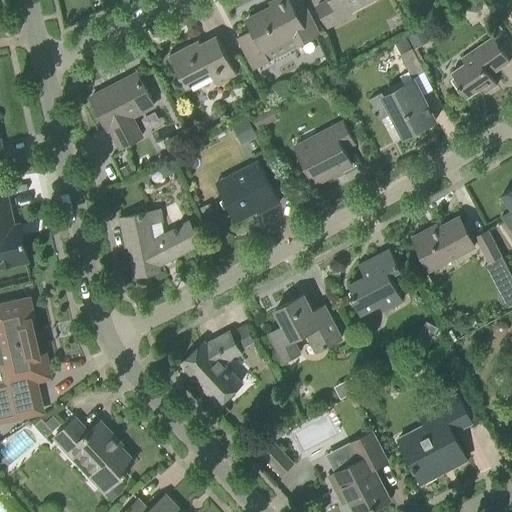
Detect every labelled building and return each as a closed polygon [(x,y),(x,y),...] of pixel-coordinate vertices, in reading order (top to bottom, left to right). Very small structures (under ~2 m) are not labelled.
[(238,37),(254,69),(322,34),(308,7),(297,13),(290,0),(276,0),(271,3),(273,6),(248,19),(253,29),(238,37)] [(358,0),(328,0),(318,6),(329,27),(352,15),(348,6),(358,0)] [(423,28),(408,36),(415,48),(429,41),(423,28)] [(237,75),(217,36),(201,43),(199,40),(198,41),(200,45),(192,49),(190,45),(170,56),(187,88),(212,75),(217,85),(237,75)] [(491,74),(511,61),(494,36),(462,57),(466,63),(453,72),(461,84),(459,85),(468,98),(483,88),(486,93),(498,84),(491,74)] [(407,37),(395,43),(401,54),(412,48),(407,37)] [(424,71),(412,48),(401,54),(400,54),(411,77),(424,71)] [(111,128),(121,147),(142,136),(132,116),(154,104),(137,73),(92,96),(109,129),(111,128)] [(405,137),(436,120),(415,80),(385,95),(383,92),(370,98),(375,107),(372,108),(376,115),(378,114),(381,119),(392,113),(405,137)] [(272,107),(252,117),(258,128),(277,119),(272,107)] [(239,139),(255,131),(249,118),(232,126),(239,139)] [(295,146),(314,184),(353,163),(345,147),(356,142),(345,121),(295,146)] [(177,172),(170,159),(157,165),(164,179),(177,172)] [(217,183),(236,221),(266,206),(267,208),(280,201),(260,161),(217,183)] [(136,172),(131,162),(120,168),(125,177),(136,172)] [(511,207),(511,208),(502,216),(511,229),(511,187),(503,194),(511,207)] [(15,225),(8,194),(0,195),(0,266),(29,260),(21,224),(15,225)] [(162,209),(121,217),(127,245),(130,245),(136,275),(160,270),(159,265),(201,242),(190,221),(166,233),(162,209)] [(476,246),(460,216),(431,232),(429,229),(413,237),(430,269),(476,246)] [(475,237),(488,263),(490,262),(502,284),(511,277),(501,256),(502,256),(488,230),(475,237)] [(355,294),(351,295),(361,314),(380,304),(383,310),(403,299),(391,275),(401,269),(391,249),(369,260),(368,263),(369,265),(363,268),(360,262),(359,263),(365,276),(350,284),(355,294)] [(511,284),(499,291),(507,306),(511,303),(511,284)] [(342,338),(325,305),(313,311),(304,294),(276,308),(285,325),(270,332),(285,361),(301,352),(294,339),(309,331),(319,350),(342,338)] [(0,419),(14,417),(42,410),(34,374),(49,370),(45,353),(40,354),(32,319),(34,318),(29,299),(0,305),(0,353),(6,379),(0,380),(0,419)] [(427,321),(425,326),(436,332),(439,327),(427,321)] [(508,330),(509,327),(507,324),(506,322),(504,321),(501,321),(498,322),(496,324),(495,326),(495,329),(496,332),(498,334),(500,335),(503,335),(506,333),(507,332),(508,330)] [(255,341),(247,326),(232,335),(239,349),(255,341)] [(230,332),(207,344),(205,342),(183,362),(220,403),(242,382),(222,361),(240,352),(230,332)] [(358,374),(353,377),(359,389),(364,386),(358,374)] [(452,467),(467,459),(453,432),(472,422),(457,395),(419,415),(424,426),(399,438),(422,482),(444,471),(442,468),(450,463),(452,467)] [(42,418),(35,425),(47,437),(62,423),(54,415),(46,422),(42,418)] [(89,431),(77,417),(54,437),(105,491),(128,471),(126,469),(135,460),(122,445),(112,435),(100,421),(89,431)] [(356,461),(336,472),(343,485),(336,489),(344,503),(350,500),(356,511),(365,511),(390,499),(374,467),(388,460),(373,430),(347,444),(356,461)] [(270,438),(259,449),(282,473),(293,463),(270,438)] [(118,481),(105,493),(112,501),(125,489),(118,481)] [(181,511),(182,511),(167,495),(150,510),(140,498),(124,511),(181,511)]
